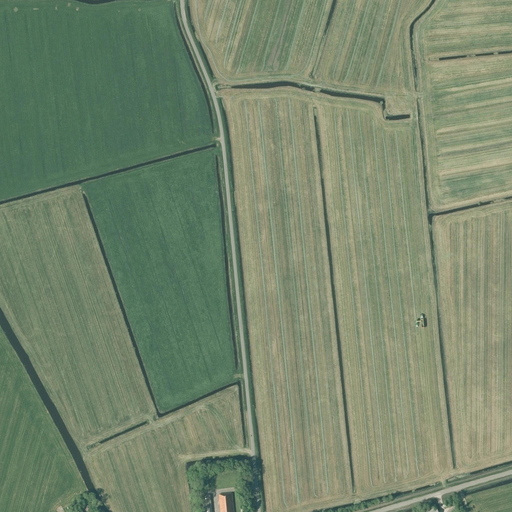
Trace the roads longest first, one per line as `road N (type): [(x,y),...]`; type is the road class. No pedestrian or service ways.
road 1 (unclassified): [(259,511),(220,128),(181,0)]
road 2 (track): [(209,82),(292,76),(378,93)]
road 3 (tertiary): [(376,511),(511,472)]
